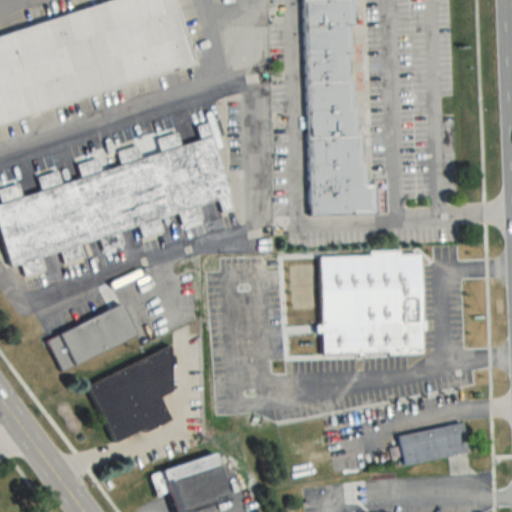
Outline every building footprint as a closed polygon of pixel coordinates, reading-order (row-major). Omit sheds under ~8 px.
[(0,120),(194,69),(175,0),(125,0),(0,33),(0,120)] [(300,0),(308,216),(385,213),(384,180),(360,181),(353,0),(300,0)] [(0,226),(9,267),(81,252),(79,244),(100,239),(103,251),(123,247),(120,231),(139,227),(142,237),(162,233),(158,217),(181,213),(183,223),(201,219),(198,205),(220,200),(222,211),(230,210),(214,135),(117,155),(119,167),(99,171),(97,160),(76,164),(80,180),(59,184),(57,173),(37,177),(40,192),(20,197),(18,185),(0,189),(0,226)] [(320,255),(322,355),(423,353),(421,254),(320,255)] [(46,338),(58,370),(137,339),(125,307),(46,338)] [(113,443),(171,421),(161,395),(179,388),(165,351),(89,381),(113,443)] [(470,454),(464,424),(398,437),(403,466),(470,454)] [(217,454),(149,473),(156,498),(170,494),(175,511),(195,511),(230,502),(217,454)]
